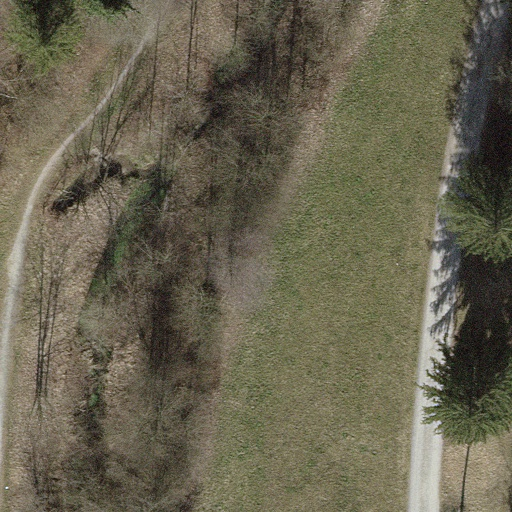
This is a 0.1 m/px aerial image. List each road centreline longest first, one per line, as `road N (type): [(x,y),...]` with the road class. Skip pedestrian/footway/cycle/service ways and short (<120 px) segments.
road 1 (track): [(497,0),(435,191),(417,511)]
road 2 (track): [(0,306),(37,172),(182,0)]
